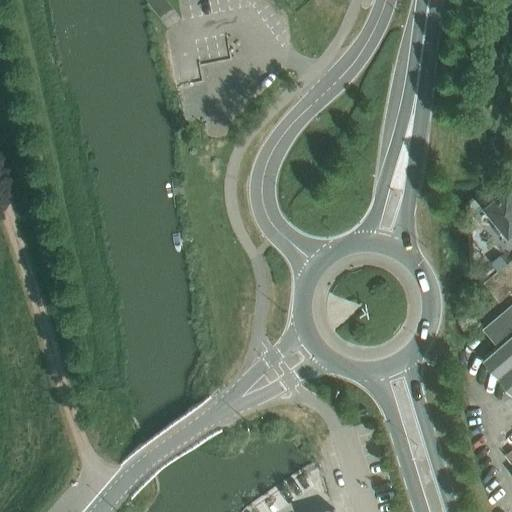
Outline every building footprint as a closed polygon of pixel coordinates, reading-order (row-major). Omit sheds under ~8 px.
[(289,0),(267,0),(293,33),(307,23),(289,0)] [(511,193),(510,191),(487,210),(496,221),(499,219),(510,232),(507,234),(511,240),(511,193)] [(501,254),(491,262),(498,271),(508,264),(501,254)] [(511,262),(485,285),(499,302),(505,297),(511,297),(511,262)] [(511,304),(486,326),(502,345),(486,358),(511,388),(511,304)]
